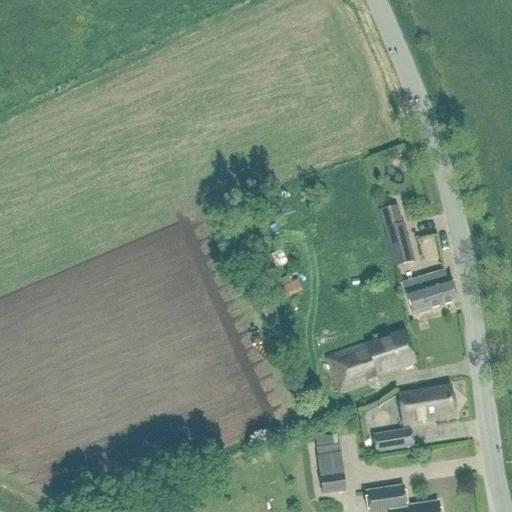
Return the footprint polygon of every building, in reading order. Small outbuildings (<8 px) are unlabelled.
[(379,210),(394,266),(413,261),(403,222),(401,223),(396,205),(379,210)] [(403,282),(412,315),(457,302),(450,280),(446,281),(443,271),(403,282)] [(297,280),(276,289),(282,300),(302,291),(297,280)] [(414,363),(403,332),(389,336),(388,332),(372,337),(374,341),(326,357),(338,394),(365,384),(365,379),(414,363)] [(450,385),(398,395),(403,426),(455,416),(450,385)] [(409,429),(372,435),(375,453),(412,447),(409,429)] [(345,492),(339,445),(337,445),(336,435),(314,438),(321,495),(345,492)] [(402,489),(365,495),(367,511),(438,511),(437,505),(405,509),(402,489)]
